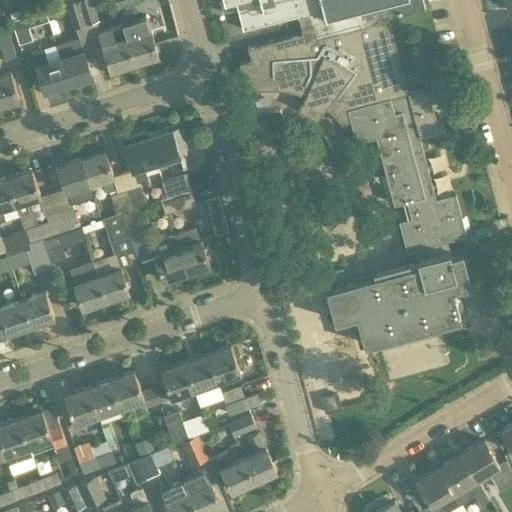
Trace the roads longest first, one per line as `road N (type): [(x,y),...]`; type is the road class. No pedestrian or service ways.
road 1 (residential): [(0,383),(263,292)]
road 2 (residential): [(263,292),(207,75)]
road 3 (residential): [(320,496),(511,382)]
road 4 (residential): [(0,139),(207,75)]
road 5 (residential): [(320,496),(263,292)]
road 6 (residential): [(511,176),(465,0)]
